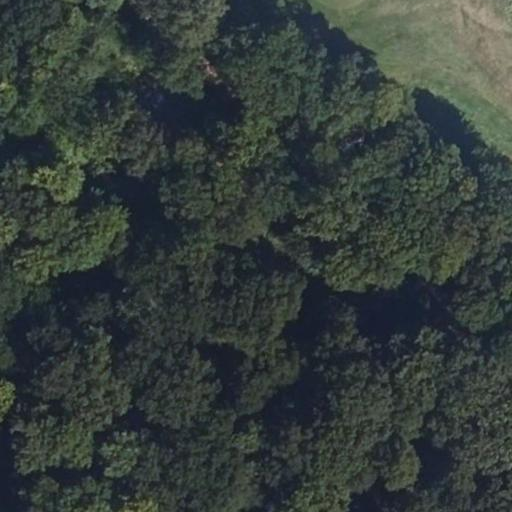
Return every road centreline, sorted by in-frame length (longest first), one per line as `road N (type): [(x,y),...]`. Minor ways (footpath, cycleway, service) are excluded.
road 1 (track): [(0,130),(511,374)]
road 2 (track): [(132,0),(511,378)]
